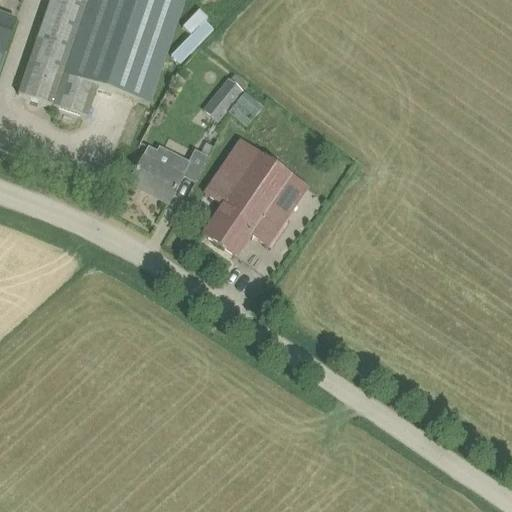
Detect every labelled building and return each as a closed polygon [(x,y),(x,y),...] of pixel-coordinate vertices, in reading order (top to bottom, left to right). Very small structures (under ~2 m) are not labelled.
[(149,107),(185,0),(51,0),(18,97),(86,120),(97,89),(149,107)] [(0,67),(16,20),(0,14),(0,67)] [(201,112),(202,113),(214,122),(208,136),(215,140),(217,135),(214,133),(243,94),(242,93),(247,87),(233,77),(230,81),(227,79),(201,112)] [(240,144),(236,150),(205,196),(223,208),(204,237),(235,259),(251,236),(267,248),(307,189),(240,144)] [(168,206),(184,176),(190,165),(159,149),(157,153),(148,149),(129,186),(168,206)]
